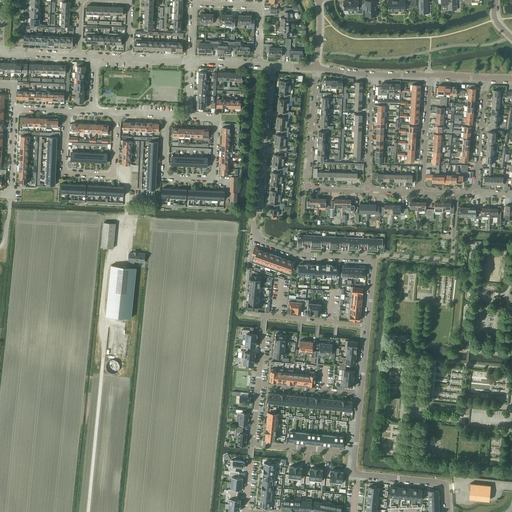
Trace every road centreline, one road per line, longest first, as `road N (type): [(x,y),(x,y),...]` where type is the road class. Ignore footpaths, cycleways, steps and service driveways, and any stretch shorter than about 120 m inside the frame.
road 1 (residential): [(269,65),(253,223),(261,242),(298,254),(372,260),(367,325)]
road 2 (track): [(88,511),(107,261),(123,250)]
road 3 (residential): [(257,65),(258,8),(192,3)]
road 4 (residential): [(316,67),(306,187)]
